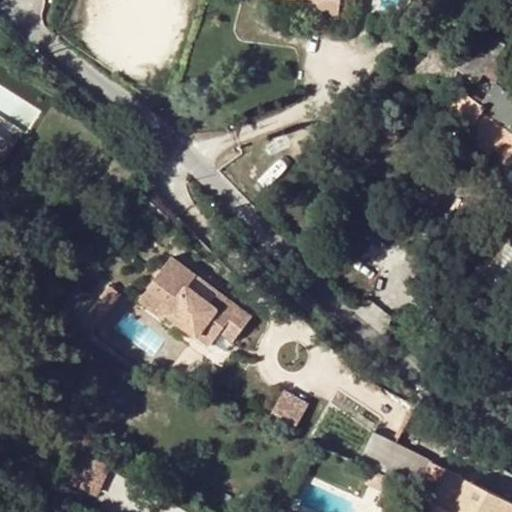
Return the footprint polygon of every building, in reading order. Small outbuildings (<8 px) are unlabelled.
[(337,13),(339,0),(295,0),(296,0),(316,0),(316,10),(337,13)] [(315,16),(337,19),(337,13),(316,10),(315,16)] [(511,69),(510,67),(511,64),(511,50),(506,45),(496,58),(472,40),(453,65),(478,83),(484,75),(511,96),(511,69)] [(511,119),(489,102),(485,108),(463,92),(435,130),(511,186),(511,119)] [(5,148),(0,156),(0,167),(6,171),(16,155),(5,148)] [(193,280),(168,261),(145,293),(169,311),(163,318),(207,351),(218,336),(231,345),(249,321),(215,297),(207,309),(185,292),(193,280)] [(458,305),(449,317),(484,344),(493,331),(458,305)] [(434,337),(470,364),(484,344),(449,317),(434,337)] [(218,336),(207,351),(220,360),(231,345),(218,336)] [(306,422),(316,399),(292,388),(281,411),(306,422)] [(415,494),(431,464),(397,446),(381,476),(415,494)] [(95,496),(108,469),(83,458),(71,485),(95,496)] [(449,511),(450,511),(467,482),(431,464),(415,494),(449,511)] [(511,511),(511,505),(467,482),(450,511),(511,511)]
